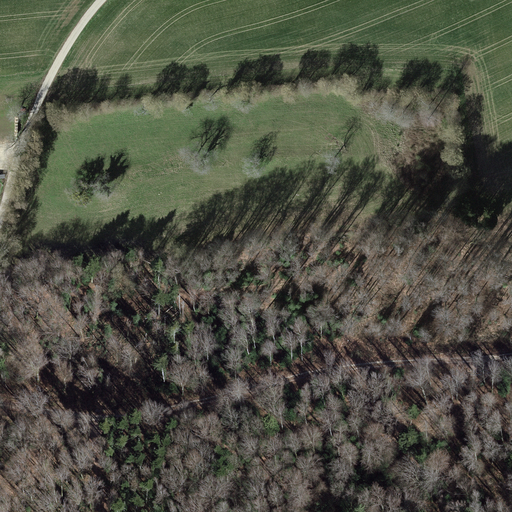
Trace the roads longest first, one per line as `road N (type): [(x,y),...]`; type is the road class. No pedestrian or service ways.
road 1 (track): [(0,402),(69,418),(139,417),(338,370),(447,357),(511,360)]
road 2 (track): [(0,199),(48,80),(100,0)]
